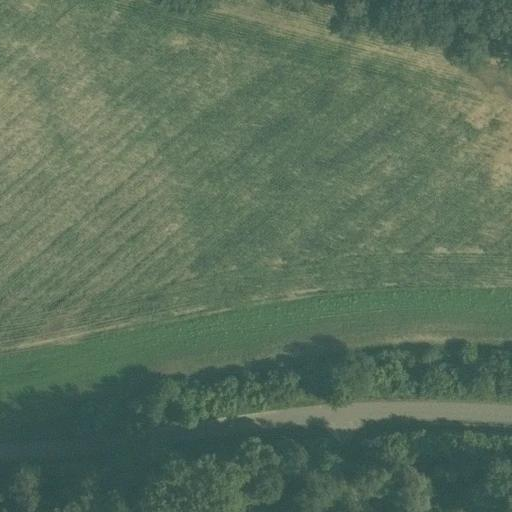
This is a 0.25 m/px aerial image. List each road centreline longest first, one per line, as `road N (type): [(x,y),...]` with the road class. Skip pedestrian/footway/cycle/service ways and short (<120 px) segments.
road 1 (unclassified): [(0,447),(347,409),(511,411)]
road 2 (track): [(347,409),(353,492),(464,485),(511,492)]
